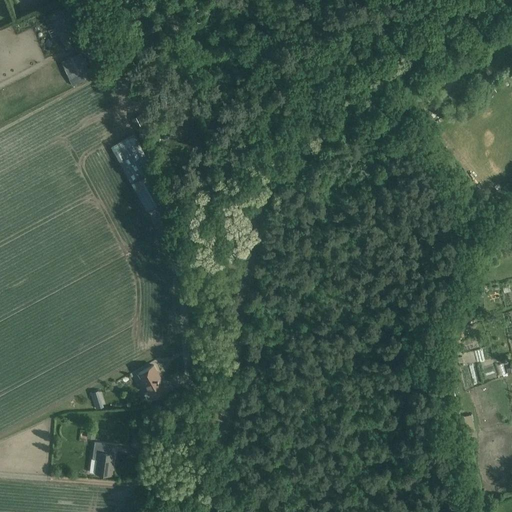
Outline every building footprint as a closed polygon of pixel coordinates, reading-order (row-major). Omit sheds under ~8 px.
[(85,70),(66,77),(72,90),(90,83),(85,70)] [(176,90),(160,94),(156,95),(158,104),(162,103),(178,99),(176,90)] [(112,146),(147,210),(169,197),(154,169),(136,133),(112,146)] [(144,394),(148,401),(162,393),(159,387),(164,384),(153,365),(139,373),(149,392),(144,394)] [(477,399),(471,401),(473,410),(490,405),(489,401),(478,404),(477,399)] [(113,463),(114,453),(110,453),(112,444),(116,444),(116,443),(95,441),(92,459),(97,459),(96,473),(112,475),(113,466),(112,465),(112,463),(113,463)]
